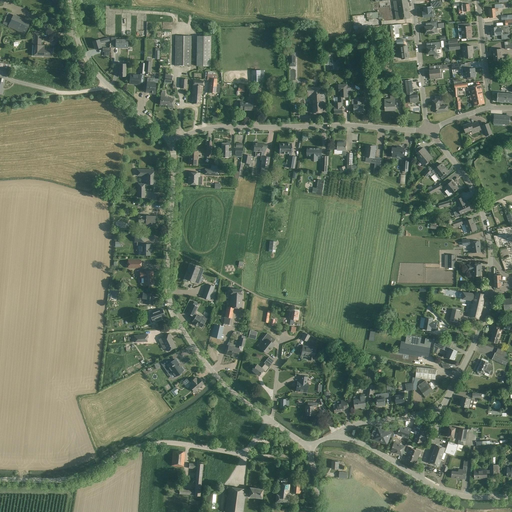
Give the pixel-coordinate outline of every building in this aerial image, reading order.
[(399,0),(394,1),(396,9),(396,11),(400,10),(400,14),(400,20),(405,19),(410,18),(408,7),(407,0),(399,0)] [(470,11),(469,4),(463,5),(463,7),(459,8),(460,13),(461,15),(466,15),(465,12),(470,11)] [(502,8),(502,4),(495,5),(495,8),(490,9),(490,18),(496,18),(495,11),(499,11),(498,8),(502,8)] [(423,16),(424,18),(433,17),(433,16),(434,16),(433,11),(432,11),(432,7),(423,8),(424,12),(423,12),(423,16)] [(9,24),(8,26),(24,34),(29,23),(21,19),(19,24),(11,21),(9,24)] [(437,29),(437,22),(430,23),(431,26),(425,27),(425,34),(435,33),(434,30),(437,29)] [(470,23),(458,24),(458,27),(462,27),(463,39),(466,38),(471,38),(471,30),(471,26),(470,26),(470,23)] [(397,25),(390,26),(392,43),(396,43),(396,37),(399,37),(398,28),(402,27),(401,25),(397,25)] [(496,28),(491,28),(492,36),(501,35),(502,40),(510,39),(509,34),(504,34),(504,26),(495,26),(496,28)] [(41,33),(34,33),(33,45),(35,45),(34,55),(44,55),(44,56),(52,57),(53,49),(44,49),(44,48),(42,45),(41,45),(41,33)] [(191,36),(175,36),(175,66),(191,66),(191,36)] [(197,36),(197,66),(210,66),(211,36),(197,36)] [(109,41),(108,37),(99,40),(93,42),(95,49),(101,48),(100,44),(109,41)] [(115,48),(127,48),(128,40),(116,39),(115,48)] [(398,53),(408,52),(407,46),(404,46),(403,39),(396,40),(397,45),(399,45),(399,50),(398,50),(397,49),(393,49),(394,54),(396,53),(398,53)] [(440,49),(440,42),(432,43),(432,47),(427,47),(428,54),(434,54),(434,57),(439,56),(439,53),(437,53),(436,50),(440,49)] [(460,44),(449,44),(449,45),(450,50),(460,50),(463,49),(464,59),(468,58),(473,58),(472,50),(473,50),(473,46),(468,46),(463,47),(460,48),(460,44)] [(102,52),(104,52),(104,56),(109,56),(109,52),(111,52),(111,48),(103,48),(102,52)] [(504,52),(503,49),(493,50),(494,60),(501,60),(501,53),(504,52)] [(436,69),(429,70),(430,79),(434,79),(434,77),(437,77),(437,78),(443,78),(442,73),(441,73),(440,69),(443,69),(446,69),(446,67),(450,67),(449,64),(448,64),(443,65),(441,65),(436,65),(436,69)] [(461,64),(461,65),(461,68),(462,68),(462,70),(463,73),(466,73),(466,77),(467,77),(467,80),(474,79),(474,77),(475,76),(475,68),(466,69),(465,64),(461,64)] [(260,82),(260,70),(251,70),(251,82),(260,82)] [(130,79),(129,84),(140,85),(140,83),(144,83),(144,74),(140,73),(140,75),(130,74),(130,79)] [(217,75),(207,74),(207,80),(211,81),(211,82),(210,82),(209,93),(215,93),(216,92),(219,92),(220,84),(216,84),(217,80),(217,75)] [(146,87),(146,92),(150,92),(149,93),(155,94),(156,89),(155,89),(156,83),(158,83),(158,79),(151,78),(148,78),(147,81),(146,87)] [(204,81),(193,80),(191,98),(191,103),(201,104),(202,86),(204,86),(204,81)] [(413,94),(411,80),(405,81),(407,97),(410,97),(411,103),(418,102),(418,101),(417,93),(413,94)] [(467,87),(467,83),(462,84),(455,85),(455,97),(458,97),(457,88),(467,87)] [(347,84),(338,85),(339,91),(341,91),(341,97),(349,97),(349,91),(348,91),(347,84)] [(473,97),(482,95),(480,85),(471,87),(471,90),(469,91),(470,96),(472,95),(473,97)] [(324,108),(323,87),(308,87),(308,97),(310,96),(312,113),(324,113),(324,108)] [(258,92),(248,91),(248,98),(247,98),(247,103),(244,103),(244,102),(240,102),(240,109),(244,109),(244,110),(252,110),(252,98),(258,98),(258,92)] [(165,94),(161,93),(160,104),(168,105),(168,107),(173,107),(174,99),(169,98),(169,97),(164,97),(165,94)] [(511,93),(498,93),(497,102),(511,103),(511,93)] [(482,95),(473,97),(474,106),(484,104),(482,95)] [(442,100),(442,96),(435,96),(435,100),(432,101),(433,110),(436,110),(436,113),(440,112),(448,111),(447,106),(440,107),(439,101),(442,100)] [(338,103),(334,103),(334,108),(335,113),(343,113),(342,103),(343,103),(343,98),(343,97),(338,97),(338,103)] [(361,104),(361,97),(355,97),(355,100),(352,100),(352,104),(354,105),(354,112),(364,112),(364,104),(361,104)] [(385,106),(385,108),(385,111),(395,110),(395,105),(395,99),(385,100),(385,106)] [(510,116),(494,115),(493,124),(509,125),(510,116)] [(481,130),(478,122),(471,124),(471,123),(463,125),(466,133),(472,131),(473,133),(481,130)] [(492,134),(488,124),(483,126),(486,136),(492,134)] [(335,149),(334,154),(342,154),(342,155),(346,155),(346,148),(346,143),(342,143),(342,141),(338,141),(338,143),(338,144),(335,144),(335,149)] [(230,142),(226,142),(226,143),(221,143),(221,151),(222,151),(222,157),(231,157),(231,151),(228,151),(228,145),(230,145),(230,142)] [(279,149),(278,149),(278,153),(279,153),(279,154),(289,154),(289,156),(288,164),(291,165),(290,168),(294,169),(296,157),(291,156),(291,153),(293,153),(293,148),(291,148),(291,144),(279,144),(279,149)] [(366,145),(365,157),(373,158),(372,163),(375,163),(374,172),(380,173),(381,160),(380,160),(376,159),(376,158),(375,157),(376,146),(366,145)] [(415,151),(417,153),(419,152),(421,154),(418,157),(425,164),(432,158),(431,159),(427,154),(428,153),(424,148),(423,148),(420,145),(416,149),(415,151)] [(404,148),(400,147),(400,149),(392,148),(392,153),(393,153),(392,157),(397,157),(397,156),(404,157),(404,148)] [(307,149),(307,154),(308,154),(308,156),(312,156),(312,160),(317,160),(317,156),(321,156),(321,148),(308,148),(308,149),(307,149)] [(198,152),(189,151),(189,164),(197,164),(198,152)] [(352,153),(348,153),(347,164),(347,169),(346,169),(345,166),(340,168),(341,172),(356,173),(356,165),(352,165),(352,164),(352,153)] [(243,159),(242,162),(250,164),(249,167),(252,167),(253,163),(251,163),(252,156),(244,155),(243,159)] [(270,157),(263,156),(261,167),(260,172),(267,173),(268,168),(270,157)] [(235,171),(234,178),(238,179),(238,178),(242,178),(243,175),(241,175),(243,165),(241,164),(239,172),(235,171)] [(434,170),(432,171),(435,174),(438,179),(441,177),(444,175),(448,171),(442,164),(438,167),(434,170)] [(153,170),(137,170),(137,176),(147,176),(147,184),(153,185),(153,170)] [(188,173),(188,184),(193,184),(197,184),(201,184),(202,177),(200,177),(200,173),(198,173),(193,173),(188,173)] [(318,180),(316,195),(322,196),(324,181),(318,180)] [(449,184),(445,187),(447,189),(445,191),(449,196),(453,193),(455,191),(459,188),(453,181),(449,184)] [(465,201),(463,197),(456,200),(459,207),(458,208),(459,210),(454,213),(456,217),(461,214),(471,210),(468,203),(465,204),(464,201),(465,201)] [(146,216),(141,216),(141,218),(141,219),(138,219),(138,222),(139,222),(139,225),(145,225),(151,226),(151,224),(154,224),(155,224),(155,216),(155,217),(146,216)] [(474,223),(472,219),(464,221),(464,222),(463,223),(462,219),(453,222),(455,227),(461,224),(462,226),(465,224),(467,228),(462,230),(464,234),(468,233),(477,230),(475,223),(474,223)] [(134,242),(137,242),(137,246),(138,246),(138,248),(139,248),(139,254),(142,254),(142,255),(150,255),(150,251),(151,251),(151,248),(150,248),(150,244),(143,244),(143,242),(144,242),(144,235),(134,235),(134,242)] [(470,242),(469,239),(462,240),(463,245),(472,244),(472,248),(472,253),(480,252),(479,246),(480,246),(480,241),(470,242)] [(445,265),(445,268),(449,268),(452,268),(455,268),(455,263),(455,259),(455,255),(449,255),(449,265),(445,265)] [(141,260),(128,260),(128,268),(141,268),(141,260)] [(190,264),(185,279),(194,282),(198,284),(201,276),(204,269),(200,268),(200,267),(190,264)] [(468,265),(468,270),(473,270),(473,276),(480,276),(480,270),(481,270),(481,264),(473,264),(473,265),(468,265)] [(153,271),(144,271),(144,272),(140,272),(140,278),(144,278),(144,284),(152,284),(153,271)] [(501,277),(501,275),(494,275),(494,287),(501,287),(501,285),(503,285),(502,277),(501,277)] [(209,300),(214,287),(208,284),(203,298),(209,300)] [(242,290),(231,289),(230,307),(227,307),(224,323),(230,325),(234,308),(241,308),(242,290)] [(463,292),(462,299),(474,301),(474,300),(473,306),(474,306),(473,309),(470,309),(468,316),(475,318),(479,319),(485,295),(480,293),(476,292),(475,298),(474,298),(475,293),(463,292)] [(143,293),(142,299),(146,299),(146,304),(152,305),(153,294),(143,293)] [(511,298),(503,299),(504,310),(509,310),(511,309),(511,298)] [(266,302),(257,300),(252,325),(262,327),(266,302)] [(193,316),(194,314),(198,306),(192,304),(187,313),(193,316)] [(150,314),(152,320),(153,322),(161,319),(161,318),(160,317),(164,315),(163,311),(162,310),(162,309),(158,311),(158,310),(153,312),(150,313),(150,314)] [(450,320),(457,322),(460,310),(458,310),(453,309),(450,320)] [(298,312),(290,310),(289,319),(290,319),(289,324),(293,325),(294,320),(297,320),(298,312)] [(196,315),(194,314),(193,316),(195,317),(192,322),(194,323),(194,324),(197,326),(197,325),(201,328),(207,319),(203,317),(203,318),(199,315),(198,316),(196,315)] [(436,329),(437,322),(432,322),(433,319),(425,317),(425,318),(423,329),(431,331),(431,330),(431,328),(436,328),(436,329)] [(223,327),(214,325),(211,337),(221,339),(222,339),(223,335),(222,335),(223,327)] [(500,327),(492,325),(490,331),(493,332),(490,341),(497,343),(499,338),(500,338),(502,330),(500,329),(500,327)] [(275,339),(267,333),(262,340),(265,343),(260,348),(266,353),(270,348),(271,349),(274,344),(272,343),(275,339)] [(310,336),(304,333),(301,339),(307,341),(310,336)] [(148,334),(134,335),(134,342),(147,341),(147,338),(144,338),(143,335),(148,335),(148,334)] [(169,334),(158,339),(160,343),(163,342),(168,351),(176,347),(173,342),(173,341),(169,334)] [(407,335),(404,352),(429,357),(432,339),(426,338),(425,344),(420,343),(421,337),(407,335)] [(437,338),(434,345),(444,350),(444,349),(449,352),(447,356),(453,359),(457,351),(449,348),(451,344),(445,341),(446,339),(444,338),(443,340),(437,338)] [(239,349),(228,346),(227,349),(226,354),(237,357),(239,349)] [(301,349),(300,352),(302,352),(301,355),(302,355),(308,356),(308,357),(308,360),(313,360),(315,353),(315,348),(314,348),(313,349),(306,347),(303,346),(302,349),(301,349)] [(510,359),(496,353),(492,360),(507,366),(510,359)] [(160,363),(161,362),(168,373),(171,371),(175,377),(183,371),(175,359),(170,363),(167,358),(168,357),(160,362),(160,363)] [(479,370),(478,372),(482,374),(483,372),(484,373),(484,372),(489,374),(492,375),(493,371),(491,370),(490,370),(493,365),(488,363),(488,362),(483,360),(478,370),(479,370)] [(269,367),(265,364),(261,368),(257,364),(252,370),(258,376),(263,370),(266,372),(269,367)] [(414,390),(418,367),(417,367),(416,378),(413,377),(412,383),(406,384),(407,391),(414,390)] [(418,367),(414,390),(417,390),(418,378),(435,379),(436,369),(418,367)] [(305,377),(300,376),(299,385),(297,385),(297,384),(296,391),(306,392),(307,383),(306,383),(307,377),(305,377)] [(197,379),(195,377),(190,382),(192,384),(189,386),(194,392),(198,388),(203,383),(199,378),(197,379)] [(425,380),(418,386),(425,397),(434,390),(433,389),(435,387),(431,382),(428,384),(425,380)] [(379,394),(376,395),(376,398),(377,401),(378,406),(385,404),(384,397),(392,396),(393,391),(394,386),(393,382),(388,382),(389,387),(387,387),(388,393),(379,394)] [(368,387),(368,386),(362,387),(363,390),(368,389),(367,397),(372,397),(373,389),(373,385),(368,385),(368,387)] [(405,396),(404,391),(398,392),(399,395),(395,396),(396,403),(400,402),(400,404),(404,403),(403,402),(405,402),(404,396),(405,396)] [(366,408),(364,394),(359,395),(360,399),(359,399),(358,397),(357,396),(355,396),(354,398),(354,399),(355,408),(362,407),(362,408),(366,408)] [(461,402),(460,404),(461,405),(466,407),(468,407),(472,408),(474,400),(470,399),(467,398),(463,397),(462,402),(461,402)] [(349,408),(347,399),(341,400),(341,404),(337,404),(337,405),(334,406),(335,413),(342,412),(342,411),(345,410),(345,409),(349,408)] [(307,410),(307,415),(314,415),(314,406),(317,406),(317,403),(307,403),(307,410)] [(408,438),(411,429),(407,428),(407,429),(404,428),(401,426),(400,428),(400,430),(399,430),(399,431),(398,433),(398,434),(408,438)] [(455,428),(450,427),(448,437),(454,438),(454,437),(458,438),(458,439),(465,441),(468,429),(460,428),(459,433),(455,432),(455,428)] [(396,431),(388,428),(387,432),(378,428),(374,437),(376,438),(375,440),(387,444),(390,437),(393,438),(396,431)] [(413,434),(425,439),(428,433),(419,429),(416,428),(415,430),(418,431),(417,434),(414,433),(413,434)] [(413,434),(413,436),(415,437),(414,441),(419,443),(423,444),(425,439),(413,434)] [(458,445),(448,441),(446,448),(436,445),(430,463),(442,467),(444,461),(441,461),(444,452),(455,456),(457,450),(461,451),(463,446),(458,444),(458,445)] [(402,455),(402,454),(403,452),(403,451),(405,446),(394,442),(391,450),(396,452),(395,453),(402,455)] [(496,448),(495,445),(478,447),(479,453),(485,452),(485,450),(496,448)] [(403,451),(403,452),(418,457),(421,452),(411,448),(412,448),(409,447),(408,449),(410,450),(409,453),(403,451)] [(185,452),(173,451),(171,466),(183,467),(185,452)] [(418,457),(403,452),(402,454),(404,454),(408,456),(407,460),(416,463),(418,457)] [(487,469),(474,470),(474,474),(475,479),(479,479),(479,478),(486,478),(486,479),(487,479),(487,474),(500,473),(500,468),(500,465),(496,465),(495,465),(495,457),(492,457),(492,465),(492,466),(490,467),(490,470),(487,470),(487,469)] [(467,461),(464,460),(463,470),(459,469),(458,472),(452,471),(452,473),(451,478),(462,479),(463,474),(464,474),(466,474),(467,467),(467,461)] [(202,464),(197,463),(197,464),(189,463),(188,468),(196,469),(195,491),(180,490),(180,495),(195,495),(195,496),(200,496),(202,469),(202,464)] [(303,479),(294,478),(293,493),(302,494),(303,479)] [(289,483),(279,483),(277,494),(276,494),(275,502),(289,504),(290,495),(289,495),(289,483)] [(246,489),(228,487),(224,511),(242,511),(245,496),(261,498),(263,489),(250,487),(249,491),(246,490),(246,489)] [(216,493),(206,492),(204,507),(214,508),(216,493)]
